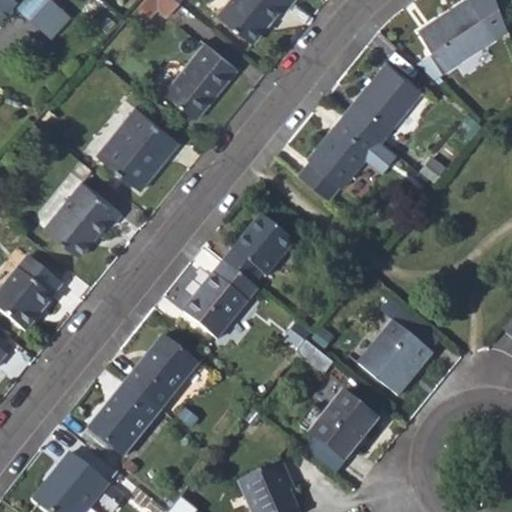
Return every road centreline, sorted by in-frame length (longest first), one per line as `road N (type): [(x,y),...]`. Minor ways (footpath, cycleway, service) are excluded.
road 1 (residential): [(0,457),(373,0)]
road 2 (residential): [(511,409),(479,402),(436,424),(424,472),(429,493),(447,511)]
